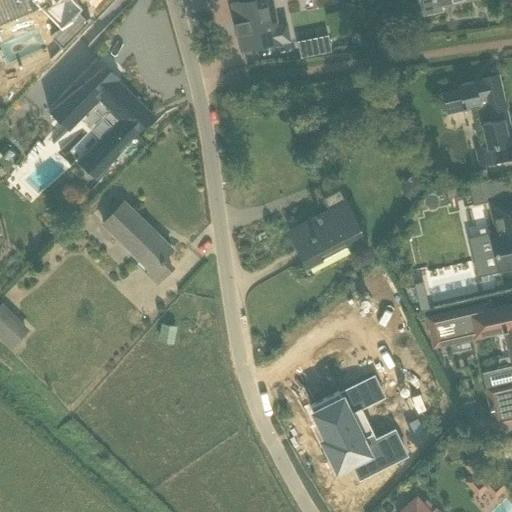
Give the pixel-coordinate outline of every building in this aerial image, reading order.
[(0,0),(0,20),(41,3),(62,24),(51,36),(63,48),(91,19),(79,8),(82,5),(80,3),(76,0),(0,0)] [(271,0),(240,0),(240,1),(232,3),(235,22),(237,22),(243,48),(289,39),(286,23),(276,25),(271,0)] [(419,0),(423,15),(442,11),(441,5),(462,0),(419,0)] [(331,50),(328,34),(297,41),(300,56),(331,50)] [(480,166),(511,158),(511,133),(498,74),(482,77),(482,79),(457,85),(458,88),(442,92),(447,113),(462,110),(464,111),(467,110),(465,105),(478,102),(479,108),(488,106),(492,120),(481,122),(487,145),(476,148),(480,166)] [(154,135),(154,87),(89,87),(89,135),(154,135)] [(341,132),(353,117),(338,105),(326,119),(341,132)] [(427,188),(414,173),(398,187),(412,202),(427,188)] [(310,269),(305,259),(344,240),(347,246),(364,238),(339,189),(322,198),(331,214),(321,219),(318,214),(316,215),(316,216),(289,230),(309,269),(310,269)] [(511,195),(489,201),(496,231),(491,233),(499,269),(511,266),(511,195)] [(138,216),(123,202),(103,223),(149,267),(145,271),(156,282),(171,265),(162,257),(171,248),(157,234),(155,236),(136,218),(138,216)] [(428,308),(423,282),(414,284),(420,310),(428,308)] [(382,284),(346,301),(353,316),(389,298),(382,284)] [(30,329),(2,302),(0,304),(0,336),(12,348),(30,329)] [(495,424),(511,419),(511,305),(485,312),(483,306),(428,318),(434,347),(477,338),(476,334),(506,327),(511,353),(511,380),(487,387),(495,424)] [(363,351),(395,395),(418,378),(386,334),(363,351)] [(327,449),(336,468),(351,461),(359,477),(406,454),(394,429),(374,439),(372,433),(373,432),(361,407),(349,412),(339,391),(310,405),(330,447),(327,449)] [(505,489),(497,480),(485,491),(493,500),(505,489)] [(428,511),(416,498),(400,511),(437,511),(435,509),(431,511),(428,511)]
